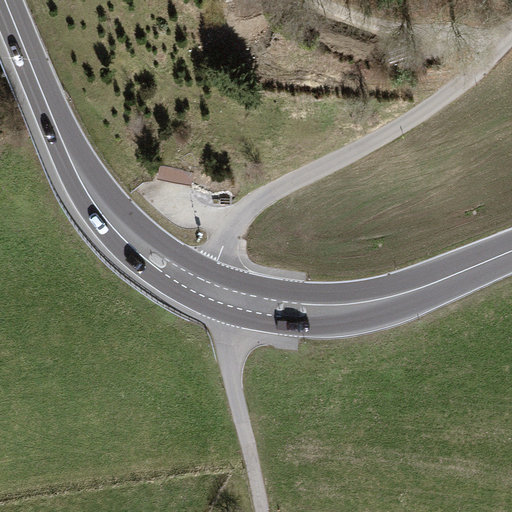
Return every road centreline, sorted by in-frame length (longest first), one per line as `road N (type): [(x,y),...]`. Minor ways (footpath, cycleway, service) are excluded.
road 1 (unclassified): [(221,293),(217,261),(250,205),(390,133),(455,88),(511,33)]
road 2 (secondary): [(221,293),(175,272),(87,188),(5,0)]
road 3 (secondary): [(511,253),(355,310),(272,308),(221,293)]
road 4 (unclassified): [(221,293),(261,511)]
road 5 (track): [(507,38),(411,31),(339,15),(314,0)]
